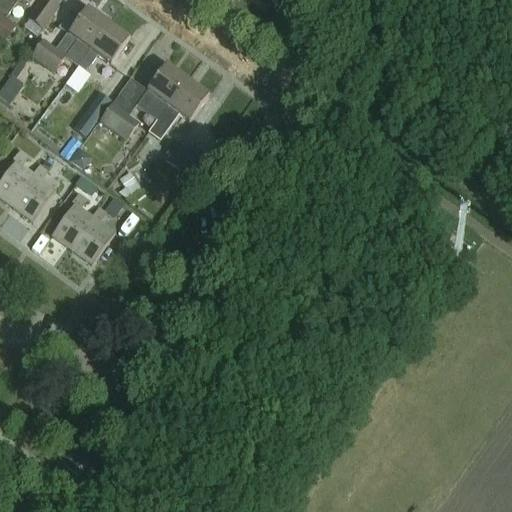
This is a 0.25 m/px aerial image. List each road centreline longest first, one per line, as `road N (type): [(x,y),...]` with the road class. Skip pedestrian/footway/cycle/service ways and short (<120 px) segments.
road 1 (residential): [(125,381),(290,96)]
road 2 (track): [(286,103),(487,231)]
road 3 (residential): [(290,96),(157,0)]
road 4 (unclassified): [(32,511),(125,381)]
road 5 (residential): [(125,381),(0,329)]
